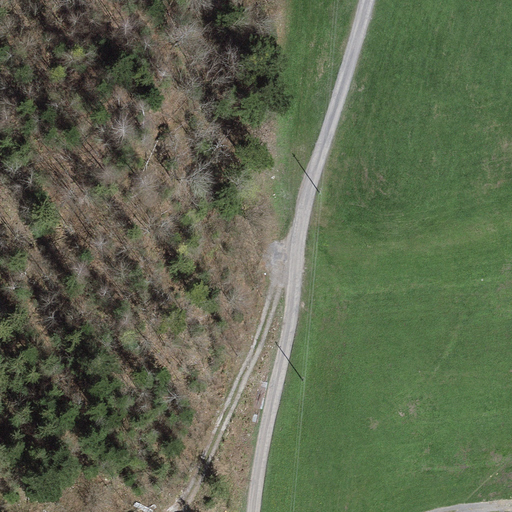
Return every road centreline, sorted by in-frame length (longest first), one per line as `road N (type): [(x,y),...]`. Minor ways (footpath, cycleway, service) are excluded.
road 1 (track): [(366,0),(309,190),(254,511)]
road 2 (track): [(173,511),(192,489),(296,253)]
